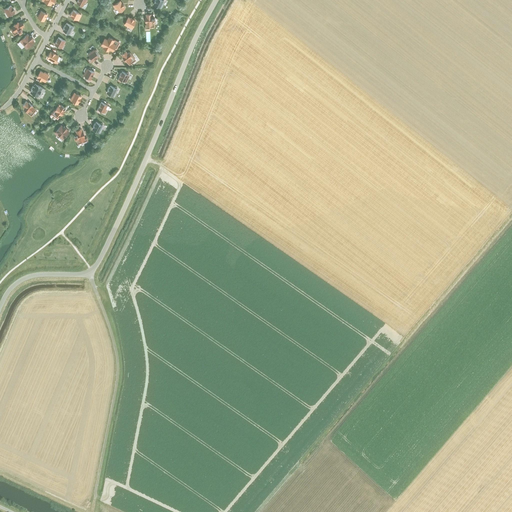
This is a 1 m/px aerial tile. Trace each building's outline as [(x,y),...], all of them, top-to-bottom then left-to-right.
[(155,2),(153,4),(161,8),(163,5),(161,4),(163,0),(154,0),(154,1),(155,2)] [(120,1),(113,6),(115,9),(117,8),(119,11),(120,12),(121,11),(121,10),(124,7),(121,3),(120,1)] [(11,5),(4,9),(6,13),(7,12),(9,15),(10,17),(12,16),(11,15),(11,14),(15,12),(14,10),(13,7),(12,8),(11,5)] [(71,15),(70,16),(76,19),(79,15),(80,16),(81,14),(79,13),(73,10),(72,12),(72,11),(70,14),(71,15)] [(37,14),(36,16),(38,17),(44,20),(47,14),(41,11),(39,15),(37,14)] [(153,21),(155,21),(155,18),(153,18),(153,17),(151,17),(151,14),(149,14),(148,14),(146,14),(146,17),(145,17),(145,22),(146,22),(146,25),(145,25),(146,28),(149,28),(149,25),(151,25),(151,22),(154,22),(153,21)] [(128,17),(124,25),(128,26),(128,25),(132,27),(133,27),(134,26),(133,25),(135,21),(133,20),(133,19),(131,18),(131,19),(128,17)] [(12,27),(10,28),(11,30),(13,29),(14,31),(17,30),(18,32),(19,31),(19,32),(22,31),(21,30),(22,29),(21,27),(23,26),(23,24),(22,23),(21,22),(18,23),(14,25),(14,26),(12,27)] [(72,31),(74,27),(66,23),(65,26),(64,25),(64,26),(63,28),(64,28),(63,30),(67,32),(66,34),(68,35),(69,33),(71,30),(72,31)] [(27,34),(21,40),(26,45),(24,46),(26,48),(28,47),(34,42),(32,39),(33,39),(30,36),(29,37),(27,34)] [(64,45),(66,41),(58,37),(54,44),(59,46),(58,47),(58,48),(60,49),(60,47),(61,47),(62,44),(64,45)] [(105,39),(101,45),(104,46),(103,48),(109,50),(109,49),(112,51),(114,47),(116,48),(117,45),(116,44),(112,43),(114,40),(109,37),(107,40),(105,39)] [(91,52),(87,54),(90,58),(88,59),(90,62),(92,61),(99,56),(96,52),(97,51),(96,50),(95,51),(95,50),(91,53),(91,52)] [(125,51),(121,54),(123,57),(122,57),(125,61),(126,61),(128,63),(129,64),(131,63),(130,62),(132,60),(130,57),(132,56),(131,56),(132,55),(130,53),(129,53),(129,52),(128,53),(127,54),(125,51)] [(50,52),(47,58),(51,60),(51,61),(54,63),(55,62),(57,64),(59,61),(58,61),(57,61),(56,60),(58,56),(55,54),(52,52),(51,52),(50,52)] [(85,72),(83,75),(87,77),(85,80),(89,82),(90,79),(94,72),(90,70),(91,69),(89,68),(88,69),(86,73),(85,72)] [(49,76),(48,75),(48,74),(45,72),(44,73),(40,71),(37,77),(38,78),(41,80),(41,79),(45,81),(47,77),(48,78),(49,76)] [(127,72),(126,74),(122,71),(121,73),(120,73),(119,76),(120,76),(118,78),(117,81),(120,82),(121,80),(122,80),(122,81),(124,82),(126,82),(128,79),(126,78),(128,75),(128,74),(129,73),(128,73),(127,72)] [(31,89),(32,90),(30,93),(38,97),(41,90),(43,91),(44,89),(42,88),(35,84),(33,87),(32,86),(31,89)] [(110,87),(109,87),(107,90),(108,91),(107,93),(110,95),(112,97),(113,96),(114,97),(116,93),(114,92),(116,89),(117,87),(115,86),(114,88),(110,86),(110,87)] [(72,96),(70,99),(73,101),(76,103),(77,103),(81,96),(77,94),(78,93),(76,92),(75,93),(73,97),(72,96)] [(25,107),(24,109),(27,112),(29,110),(31,112),(33,110),(34,111),(36,110),(34,108),(32,106),(29,103),(28,103),(26,101),(23,105),(25,107)] [(97,109),(96,111),(99,113),(101,111),(105,113),(107,109),(105,109),(107,105),(108,104),(106,103),(105,104),(101,102),(97,109)] [(57,115),(56,117),(58,118),(59,117),(61,114),(62,115),(64,111),(63,110),(65,108),(61,105),(59,108),(58,106),(55,110),(57,111),(55,114),(57,115)] [(93,126),(92,129),(100,133),(101,129),(100,129),(102,125),(103,124),(101,123),(100,124),(96,122),(95,124),(94,123),(93,126)] [(58,134),(64,138),(69,131),(66,129),(67,128),(64,126),(63,127),(61,125),(56,132),(55,133),(57,135),(58,134)] [(82,140),(82,142),(86,140),(86,138),(84,139),(83,136),(84,136),(82,132),(81,132),(80,129),(79,130),(77,130),(76,131),(77,134),(75,134),(75,135),(74,136),(75,139),(76,138),(76,139),(78,138),(80,141),(82,140)]
